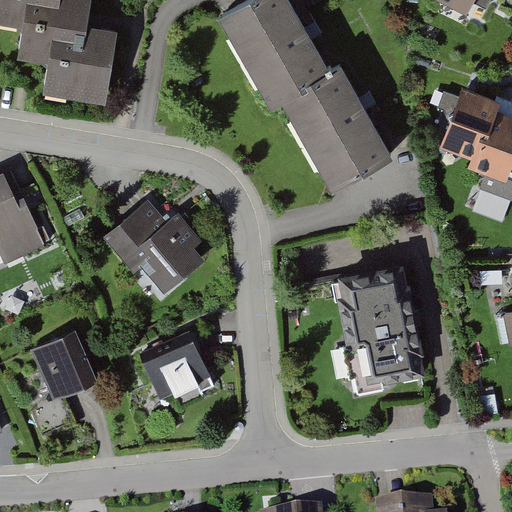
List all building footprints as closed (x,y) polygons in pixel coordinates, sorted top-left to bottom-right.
[(0,0),(0,28),(27,34),(22,64),(48,69),(44,91),(101,102),(113,37),(77,30),(82,0),(0,0)] [(329,85),(281,0),(240,0),(219,12),(277,117),(285,112),(330,193),(387,161),(341,78),(329,85)] [(431,0),(463,17),(471,0),(431,0)] [(494,103),(455,89),(435,147),(468,158),(464,168),(501,181),(511,148),(511,121),(490,113),(494,103)] [(20,215),(5,177),(0,178),(0,252),(4,263),(44,247),(30,211),(20,215)] [(213,245),(181,211),(171,220),(150,194),(106,233),(135,269),(144,261),(167,289),(213,245)] [(405,270),(330,285),(347,391),(424,380),(405,270)] [(74,332),(32,352),(59,408),(101,388),(74,332)] [(212,394),(190,340),(141,363),(164,416),(179,410),(184,420),(204,410),(200,399),(212,394)] [(433,511),(432,495),(377,500),(377,511),(433,511)] [(322,511),(321,503),(264,507),(264,511),(322,511)]
